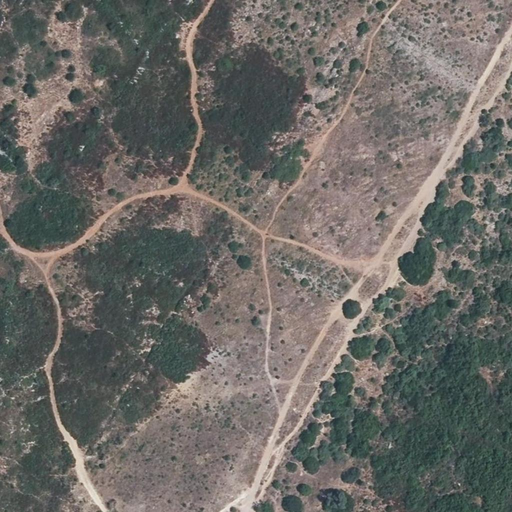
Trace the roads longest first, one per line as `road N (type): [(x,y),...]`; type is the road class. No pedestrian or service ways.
road 1 (track): [(1,229),(26,251),(67,248),(159,189),(200,197),(265,234),(338,257),(366,295),(299,401),(251,511)]
road 2 (track): [(511,48),(366,295)]
road 3 (track): [(105,511),(60,424),(48,364),(59,312),(41,266),(26,251)]
